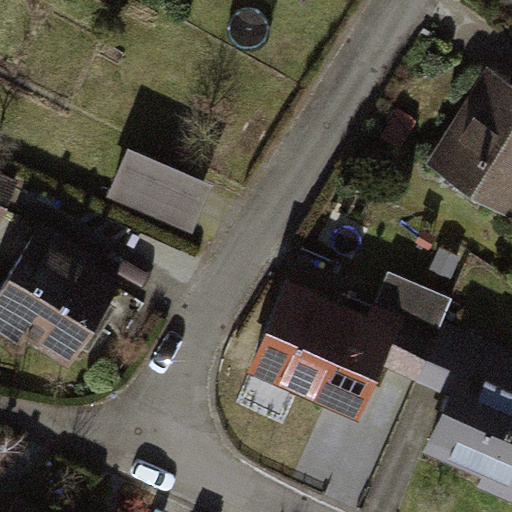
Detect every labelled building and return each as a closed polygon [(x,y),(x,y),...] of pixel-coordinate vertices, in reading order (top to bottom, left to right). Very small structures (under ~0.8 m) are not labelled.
[(511,214),(511,86),(489,73),(432,166),(511,214)] [(114,196),(200,231),(219,185),(133,149),(114,196)] [(0,228),(2,230),(21,187),(0,177),(0,228)] [(51,259),(14,320),(92,367),(129,306),(51,259)] [(394,349),(289,308),(257,391),(362,432),(394,349)] [(511,386),(478,371),(442,452),(511,483),(511,386)]
